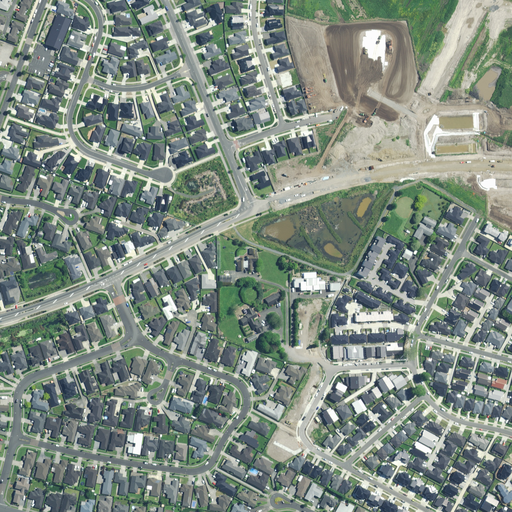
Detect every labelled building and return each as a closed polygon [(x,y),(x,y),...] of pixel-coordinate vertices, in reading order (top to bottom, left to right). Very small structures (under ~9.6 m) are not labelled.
[(1,0),(2,1),(0,1),(0,0),(0,7),(8,11),(11,0),(1,0)] [(22,0),(22,2),(21,1),(19,5),(21,6),(19,12),(16,11),(15,15),(16,15),(15,18),(25,22),(28,15),(24,14),(26,8),(29,9),(32,0),(22,0)] [(69,4),(58,0),(56,5),(59,6),(57,11),(69,16),(70,14),(72,15),(74,10),(68,8),(69,4)] [(114,1),(107,3),(109,9),(110,8),(111,13),(122,10),(122,11),(126,10),(123,0),(120,0),(114,2),(114,1)] [(135,0),(136,1),(131,4),(134,8),(135,8),(136,10),(148,3),(146,0),(135,0)] [(182,6),(184,11),(200,4),(198,0),(185,0),(187,3),(182,6)] [(231,6),(225,6),(225,13),(234,13),(234,14),(240,14),(240,9),(242,9),(241,4),(241,3),(237,3),(237,2),(231,2),(231,6)] [(222,14),(217,3),(204,9),(206,13),(209,12),(213,20),(215,19),(217,24),(222,22),(219,15),(222,14)] [(138,19),(141,25),(157,18),(154,12),(153,13),(152,9),(153,9),(151,5),(142,9),(144,13),(146,12),(147,15),(138,19)] [(264,10),(264,16),(271,16),(271,15),(282,15),(282,10),(277,10),(277,6),(267,6),(267,10),(264,10)] [(205,15),(203,11),(198,13),(196,8),(186,12),(188,15),(187,16),(189,21),(190,20),(192,25),(195,24),(196,27),(207,22),(206,18),(204,19),(203,17),(196,20),(195,18),(205,15)] [(45,44),(60,50),(71,20),(56,14),(45,44)] [(74,21),(73,24),(73,25),(73,27),(79,29),(79,28),(86,31),(88,26),(89,27),(90,24),(89,24),(90,22),(88,21),(89,17),(85,16),(84,19),(80,18),(80,17),(75,15),(73,21),(74,21)] [(115,20),(115,26),(121,26),(121,25),(131,25),(131,18),(125,18),(125,16),(123,16),(123,15),(114,15),(114,20),(115,20)] [(265,26),(266,31),(272,30),(272,29),(281,28),(281,24),(280,24),(279,20),(275,20),(274,19),(266,20),(267,25),(265,26)] [(9,33),(7,38),(16,41),(18,36),(15,35),(17,29),(21,31),(24,24),(14,20),(13,24),(12,23),(10,27),(12,28),(10,34),(9,33)] [(146,26),(150,36),(162,32),(158,21),(146,26)] [(129,36),(129,30),(127,30),(127,27),(114,27),(114,32),(113,32),(113,37),(129,36)] [(129,30),(129,36),(130,36),(130,34),(133,34),(133,36),(140,36),(140,30),(137,30),(137,28),(129,28),(129,30)] [(87,35),(72,30),(71,35),(74,36),(73,39),(69,38),(67,43),(81,48),(84,43),(80,41),(80,39),(85,40),(87,35)] [(227,38),(229,45),(238,43),(238,44),(245,42),(243,36),(245,35),(244,31),(237,32),(237,33),(234,33),(235,37),(227,38)] [(265,40),(267,45),(274,43),(274,44),(282,42),(282,41),(285,40),(283,31),(275,33),(275,32),(270,33),(272,38),(265,40)] [(201,45),(201,46),(204,44),(206,43),(205,41),(207,41),(207,42),(210,41),(209,40),(213,38),(211,35),(209,35),(208,32),(203,34),(202,33),(197,35),(198,39),(200,45),(201,45)] [(166,37),(150,43),(153,52),(162,49),(162,50),(168,48),(165,42),(167,41),(166,37)] [(136,43),(139,49),(142,48),(143,50),(148,48),(145,42),(144,42),(143,40),(139,41),(140,42),(136,43)] [(120,46),(110,43),(108,48),(109,48),(107,52),(122,57),(124,51),(119,49),(120,46)] [(139,49),(136,43),(132,45),(133,45),(130,46),(130,47),(127,48),(129,51),(128,51),(130,54),(128,55),(130,59),(136,57),(136,56),(138,55),(136,50),(139,49)] [(202,54),(204,60),(221,53),(219,48),(215,50),(212,44),(205,47),(207,52),(202,54)] [(231,54),(233,60),(248,55),(246,50),(248,49),(246,44),(235,48),(236,52),(231,54)] [(271,54),(273,59),(289,54),(287,49),(284,50),(283,44),(274,47),(276,52),(271,54)] [(69,47),(64,45),(60,56),(62,57),(61,59),(76,65),(79,57),(77,57),(78,53),(74,51),(73,52),(70,51),(71,48),(69,47)] [(166,54),(154,59),(156,64),(161,62),(162,65),(167,62),(169,62),(171,61),(176,59),(173,52),(170,53),(168,50),(165,51),(166,54)] [(240,67),(251,63),(250,61),(251,61),(249,56),(237,60),(239,65),(239,64),(240,67)] [(287,57),(278,60),(280,66),(275,67),(277,73),(293,68),(291,62),(289,63),(287,57)] [(108,73),(114,75),(117,69),(115,69),(118,61),(111,58),(109,63),(103,61),(101,65),(103,66),(101,72),(108,74),(108,73)] [(141,59),(135,61),(137,68),(136,68),(138,75),(145,73),(145,75),(150,73),(147,65),(143,66),(141,59)] [(223,61),(222,59),(220,59),(219,59),(216,61),(216,60),(212,62),(213,65),(210,66),(212,68),(207,70),(209,75),(216,73),(229,68),(227,63),(224,63),(223,61)] [(135,77),(133,61),(127,61),(128,65),(120,66),(121,71),(122,70),(122,74),(129,73),(129,78),(135,77)] [(75,68),(60,62),(55,75),(69,80),(71,74),(69,74),(70,71),(73,72),(75,68)] [(251,63),(240,67),(241,69),(240,69),(242,73),(254,69),(252,65),(251,65),(251,63)] [(239,79),(241,86),(250,83),(250,84),(256,82),(255,77),(257,76),(255,71),(246,74),(246,75),(241,77),(241,78),(239,79)] [(288,72),(278,75),(281,82),(280,82),(282,88),(293,85),(291,82),(292,81),(290,76),(288,72)] [(229,74),(213,81),(215,86),(217,85),(219,90),(225,88),(224,86),(233,83),(229,74)] [(35,79),(29,76),(28,81),(26,87),(31,89),(32,87),(41,90),(41,87),(43,88),(45,83),(35,79)] [(50,88),(49,91),(63,96),(65,91),(63,90),(64,89),(67,90),(69,84),(65,82),(66,81),(61,80),(61,81),(58,80),(56,84),(59,85),(59,87),(50,84),(49,88),(50,88)] [(184,93),(181,86),(174,89),(177,95),(171,98),(174,104),(189,97),(187,92),(184,93)] [(250,86),(244,88),(244,90),(246,97),(247,97),(248,98),(255,95),(256,96),(261,94),(259,89),(255,91),(253,86),(250,87),(250,86)] [(292,87),(282,91),(283,97),(285,96),(286,101),(301,96),(299,91),(297,92),(296,90),(294,91),(292,87)] [(219,94),(217,94),(219,99),(223,97),(226,103),(230,101),(230,102),(238,99),(236,95),(235,93),(235,92),(234,89),(227,91),(227,90),(224,91),(224,90),(218,93),(219,94)] [(34,93),(24,90),(22,95),(24,95),(22,102),(28,104),(29,102),(37,105),(40,97),(33,95),(34,93)] [(173,110),(166,93),(160,95),(163,102),(156,104),(158,107),(157,108),(158,112),(165,109),(167,112),(173,110)] [(95,110),(96,107),(100,97),(100,96),(95,94),(92,102),(90,101),(88,107),(95,110)] [(44,98),(41,106),(52,109),(51,110),(57,112),(59,105),(58,105),(59,102),(61,103),(62,98),(57,96),(56,99),(52,98),(51,100),(44,98)] [(264,102),(262,96),(254,99),(255,102),(250,103),(250,105),(248,106),(250,112),(259,109),(265,107),(263,102),(264,102)] [(98,110),(102,111),(105,105),(106,105),(108,100),(100,97),(96,107),(99,108),(98,110)] [(190,102),(189,100),(183,103),(185,107),(182,109),(182,110),(180,111),(182,117),(196,111),(194,105),(195,105),(193,100),(190,102)] [(303,100),(296,102),(297,106),(296,106),(297,109),(298,109),(299,114),(303,113),(302,112),(306,111),(303,100)] [(153,117),(148,101),(144,103),(144,102),(139,104),(142,114),(144,113),(146,119),(153,117)] [(296,110),(297,109),(296,106),(295,106),(293,101),(287,103),(288,107),(287,107),(289,113),(290,112),(291,116),(296,114),(296,113),(297,113),(296,110)] [(109,120),(117,120),(119,104),(114,104),(114,103),(109,102),(108,113),(110,113),(109,120)] [(128,103),(121,102),(120,108),(123,108),(122,111),(121,111),(121,117),(133,118),(134,114),(131,113),(133,103),(128,102),(128,103)] [(29,108),(18,104),(17,109),(19,110),(17,115),(30,120),(31,118),(32,118),(34,113),(28,111),(29,108)] [(227,114),(229,120),(245,113),(242,107),(239,108),(237,104),(230,107),(232,112),(227,114)] [(251,115),(254,125),(259,123),(259,124),(269,121),(267,112),(257,115),(256,113),(251,115)] [(38,116),(36,122),(46,125),(46,126),(54,128),(56,123),(57,123),(59,117),(57,116),(57,114),(51,113),(50,117),(44,115),(43,118),(38,116)] [(93,114),(83,117),(85,122),(87,126),(102,121),(100,114),(94,116),(93,114)] [(185,126),(187,131),(203,125),(201,119),(195,122),(195,120),(193,116),(190,117),(190,116),(185,118),(188,125),(185,126)] [(234,128),(236,132),(241,130),(241,131),(245,130),(250,129),(248,125),(252,124),(250,119),(246,121),(245,118),(244,119),(243,117),(238,119),(233,121),(233,122),(233,123),(235,127),(235,126),(236,127),(234,128)] [(181,131),(177,120),(168,124),(169,127),(168,127),(169,129),(164,131),(166,137),(181,131)] [(124,123),(121,130),(140,137),(141,132),(137,130),(138,127),(133,125),(132,126),(124,123)] [(20,126),(13,124),(12,126),(10,131),(10,132),(15,134),(16,133),(28,137),(29,133),(21,130),(22,128),(20,127),(20,126)] [(94,130),(90,140),(95,141),(100,143),(105,127),(98,125),(96,131),(94,130)] [(146,133),(146,139),(162,139),(162,133),(157,133),(157,127),(150,127),(149,133),(146,133)] [(106,141),(105,144),(109,146),(110,144),(116,147),(118,141),(117,140),(120,132),(111,129),(106,141)] [(193,135),(188,138),(191,145),(200,141),(201,142),(206,139),(204,135),(205,135),(203,129),(199,130),(195,131),(196,133),(193,135)] [(15,134),(10,132),(9,135),(12,136),(11,139),(23,143),(24,139),(22,139),(23,137),(15,134)] [(314,145),(312,134),(309,134),(309,135),(305,136),(306,136),(305,137),(305,136),(304,136),(302,137),(302,136),(299,136),(301,148),(302,148),(303,149),(307,148),(308,147),(308,148),(310,147),(312,147),(313,146),(314,145)] [(34,142),(34,148),(54,146),(59,144),(57,138),(52,139),(52,137),(47,137),(47,135),(37,136),(38,142),(34,142)] [(121,144),(119,150),(128,153),(128,151),(131,152),(134,144),(132,143),(133,140),(125,137),(123,145),(121,144)] [(301,154),(297,137),(292,138),(286,139),(290,153),(294,152),(295,156),(301,154)] [(177,140),(168,144),(170,148),(169,149),(171,154),(177,152),(176,151),(188,146),(184,138),(177,141),(177,140)] [(285,147),(283,140),(277,142),(277,143),(272,144),(274,151),(275,150),(277,158),(285,156),(283,148),(285,147)] [(151,146),(142,143),(141,145),(139,144),(137,149),(135,148),(133,153),(137,155),(136,155),(139,156),(139,154),(140,155),(139,158),(145,160),(151,146)] [(163,144),(154,143),(153,156),(152,156),(152,160),(157,161),(157,159),(164,159),(164,153),(163,153),(163,144)] [(197,149),(194,150),(198,159),(214,153),(212,148),(207,150),(204,144),(197,147),(197,149)] [(3,148),(1,154),(17,160),(19,154),(17,154),(19,149),(11,146),(10,149),(8,148),(8,150),(3,148)] [(274,155),(272,149),(267,151),(267,150),(265,150),(265,149),(260,151),(263,160),(264,159),(266,164),(269,163),(269,165),(274,163),(272,156),(274,155)] [(55,153),(52,157),(56,161),(59,157),(61,159),(65,153),(63,151),(62,152),(60,150),(59,152),(57,151),(55,154),(55,153)] [(262,162),(257,150),(253,152),(254,156),(249,158),(248,156),(244,157),(244,159),(245,161),(246,162),(246,164),(248,168),(249,167),(251,172),(258,169),(256,165),(262,162)] [(180,156),(173,159),(175,164),(176,164),(178,168),(184,166),(183,165),(192,161),(190,157),(188,158),(185,151),(179,153),(180,156)] [(25,156),(23,162),(39,167),(41,162),(35,160),(37,155),(34,154),(34,153),(30,152),(28,157),(25,156)] [(68,172),(70,174),(78,162),(73,159),(74,157),(70,154),(64,164),(66,166),(63,171),(67,174),(68,172)] [(56,161),(52,157),(51,156),(47,162),(45,160),(42,163),(45,165),(43,167),(47,169),(48,168),(52,172),(53,169),(52,168),(56,164),(55,163),(56,161)] [(8,161),(4,160),(2,165),(0,164),(0,170),(11,175),(13,171),(9,169),(12,162),(8,160),(8,161)] [(79,171),(76,178),(85,181),(86,179),(87,180),(90,172),(91,172),(93,167),(87,165),(86,169),(81,168),(80,171),(79,171)] [(32,176),(34,177),(35,173),(33,172),(35,169),(27,166),(23,177),(20,176),(19,180),(22,182),(21,184),(19,183),(17,190),(25,193),(27,188),(28,188),(32,176)] [(104,170),(99,168),(97,172),(98,172),(94,182),(97,183),(96,185),(103,188),(109,172),(104,171),(104,170)] [(262,171),(250,176),(252,181),(257,179),(259,183),(255,185),(256,188),(258,187),(259,190),(270,185),(267,180),(265,181),(263,177),(265,176),(262,171)] [(0,187),(12,191),(13,186),(9,185),(11,180),(7,178),(7,176),(2,174),(0,181),(0,187)] [(116,176),(112,174),(108,183),(111,184),(108,192),(119,196),(125,180),(119,178),(119,179),(116,178),(116,176)] [(53,177),(48,175),(47,178),(40,176),(37,184),(40,185),(39,187),(43,188),(40,195),(46,197),(53,177)] [(69,181),(63,179),(62,184),(55,181),(52,190),(55,191),(55,192),(58,193),(56,198),(62,200),(69,181)] [(134,193),(138,181),(132,179),(131,181),(126,179),(121,196),(125,197),(127,192),(130,193),(130,191),(134,193)] [(83,188),(78,186),(77,189),(71,187),(68,194),(74,196),(72,202),(77,204),(83,188)] [(142,192),(140,197),(147,199),(146,202),(152,204),(158,188),(152,186),(150,192),(145,190),(144,193),(142,192)] [(98,193),(93,191),(92,194),(85,191),(82,199),(87,200),(86,201),(89,203),(87,207),(93,209),(98,193)] [(157,201),(156,209),(160,210),(161,207),(162,208),(162,210),(166,211),(169,194),(165,193),(164,199),(162,199),(163,196),(158,195),(157,201)] [(102,203),(100,203),(99,207),(105,210),(103,215),(109,217),(116,198),(111,196),(110,200),(107,199),(105,202),(103,201),(102,203)] [(132,205),(123,202),(121,207),(118,206),(115,213),(122,216),(123,215),(128,217),(132,205)] [(447,211),(444,217),(460,225),(463,220),(459,217),(462,212),(459,210),(460,208),(455,206),(454,208),(454,207),(451,213),(447,211)] [(133,211),(130,219),(133,220),(132,220),(138,222),(143,223),(145,218),(143,217),(144,213),(146,214),(148,209),(143,207),(142,208),(139,207),(137,212),(133,211)] [(22,213),(17,211),(17,213),(13,212),(12,215),(10,214),(2,232),(10,235),(12,228),(15,230),(17,225),(15,224),(16,221),(18,222),(22,213)] [(163,215),(155,212),(153,217),(149,216),(148,221),(150,221),(149,224),(154,226),(155,225),(159,227),(163,215)] [(34,217),(31,215),(30,218),(26,217),(24,221),(22,220),(16,235),(24,238),(29,225),(35,227),(39,218),(34,216),(34,217)] [(100,217),(95,216),(94,219),(91,218),(89,223),(87,222),(85,228),(102,234),(104,229),(101,228),(102,225),(97,224),(100,217)] [(432,230),(430,229),(431,227),(433,228),(436,223),(423,216),(421,221),(425,224),(424,226),(419,223),(412,237),(419,240),(422,234),(429,237),(432,230)] [(159,233),(161,238),(167,235),(166,232),(175,228),(176,230),(185,226),(183,221),(181,222),(181,220),(177,222),(177,220),(176,221),(174,218),(171,219),(170,218),(164,221),(167,226),(160,229),(161,231),(159,232),(159,233)] [(49,224),(49,223),(46,222),(43,229),(44,233),(46,234),(44,238),(50,241),(56,226),(51,224),(49,224)] [(116,224),(110,222),(107,230),(109,231),(108,234),(107,238),(113,240),(114,235),(120,237),(120,235),(122,236),(122,234),(124,235),(124,233),(126,233),(128,228),(123,227),(122,228),(115,226),(116,224)] [(439,226),(436,232),(450,239),(451,240),(455,233),(456,229),(455,229),(452,227),(453,225),(449,223),(446,228),(442,226),(442,228),(439,226)] [(490,226),(487,224),(485,227),(485,226),(483,230),(482,232),(486,234),(486,233),(488,235),(489,234),(492,236),(495,231),(489,227),(490,226)] [(134,242),(136,248),(141,245),(141,247),(146,244),(145,243),(148,242),(149,244),(155,241),(153,237),(152,238),(152,236),(150,237),(150,235),(147,237),(146,235),(141,238),(137,231),(131,234),(135,242),(134,242)] [(498,240),(502,242),(503,240),(505,237),(504,237),(506,234),(502,232),(501,234),(495,231),(492,236),(496,238),(496,239),(498,240)] [(84,250),(89,248),(92,246),(86,234),(84,235),(83,232),(76,234),(82,248),(83,247),(84,250)] [(62,235),(56,233),(51,246),(68,252),(71,242),(67,241),(67,242),(64,241),(63,244),(59,243),(62,235)] [(377,241),(382,244),(385,238),(380,236),(377,234),(376,237),(378,238),(377,241)] [(389,235),(386,240),(391,242),(395,244),(395,243),(397,244),(396,247),(401,250),(404,244),(402,242),(399,240),(400,240),(389,235)] [(479,245),(485,248),(489,241),(479,235),(476,241),(481,243),(479,245)] [(0,245),(1,245),(0,248),(6,249),(6,254),(11,255),(14,238),(8,237),(8,240),(0,238),(0,245)] [(442,256),(445,251),(442,249),(443,248),(444,247),(446,248),(448,243),(436,237),(433,241),(436,243),(435,245),(432,244),(429,249),(442,256)] [(24,243),(23,239),(16,241),(17,246),(18,246),(23,270),(36,267),(35,262),(31,263),(29,255),(27,255),(25,247),(26,247),(25,243),(24,243)] [(127,253),(131,252),(131,251),(135,249),(132,243),(130,243),(129,241),(123,243),(127,253)] [(381,246),(382,244),(377,241),(375,244),(373,243),(370,248),(378,252),(381,246)] [(114,244),(116,251),(112,253),(114,258),(118,257),(119,258),(123,257),(123,256),(124,255),(118,242),(114,244)] [(215,248),(213,242),(208,245),(209,247),(206,248),(206,249),(202,252),(209,266),(210,266),(210,267),(213,267),(216,266),(216,264),(215,261),(213,262),(212,260),(215,259),(213,256),(216,254),(214,251),(216,250),(215,248)] [(485,248),(478,244),(477,247),(476,247),(474,252),(481,256),(482,254),(485,255),(488,250),(485,248)] [(46,262),(49,261),(50,262),(53,260),(52,259),(58,257),(56,251),(46,254),(45,251),(43,251),(42,247),(36,249),(41,264),(43,263),(43,264),(46,263),(46,262)] [(103,250),(102,248),(96,250),(103,267),(109,264),(106,258),(111,256),(108,248),(103,250)] [(255,248),(248,248),(247,256),(245,256),(245,258),(242,258),(237,257),(236,271),(242,272),(242,270),(251,270),(251,261),(256,261),(256,256),(254,256),(255,248)] [(376,255),(378,252),(370,248),(369,250),(368,250),(367,253),(369,254),(375,257),(376,255)] [(413,252),(406,248),(402,256),(409,259),(413,252)] [(400,251),(396,249),(394,252),(390,249),(388,253),(390,254),(389,255),(390,256),(388,260),(387,259),(387,260),(385,259),(383,263),(388,265),(386,268),(390,270),(396,259),(400,251)] [(490,256),(489,259),(491,260),(491,261),(496,263),(496,262),(500,264),(507,252),(504,250),(503,251),(499,249),(497,254),(491,251),(489,255),(490,256)] [(90,251),(84,253),(91,269),(96,267),(100,265),(99,263),(100,262),(98,257),(96,258),(94,255),(92,256),(90,251)] [(429,268),(434,271),(437,265),(438,265),(441,260),(438,258),(439,257),(430,252),(429,253),(427,256),(433,259),(431,262),(426,259),(425,260),(423,259),(420,264),(428,269),(429,268)] [(194,257),(188,260),(192,268),(193,268),(196,274),(203,271),(200,265),(202,264),(197,255),(194,257)] [(69,256),(64,259),(67,267),(68,267),(71,274),(70,274),(73,280),(80,276),(79,274),(81,274),(79,270),(77,271),(74,265),(81,262),(79,257),(75,258),(74,257),(70,258),(69,256)] [(11,262),(6,262),(6,264),(5,264),(2,265),(2,264),(0,263),(0,275),(0,278),(4,277),(3,271),(5,270),(6,276),(10,275),(10,272),(21,270),(20,264),(16,265),(15,258),(10,259),(11,262)] [(370,268),(372,262),(367,260),(365,258),(362,264),(364,265),(370,268)] [(186,260),(177,264),(184,279),(192,275),(189,270),(190,269),(188,265),(189,264),(186,260)] [(409,268),(397,262),(396,264),(392,272),(395,273),(396,273),(397,272),(400,274),(400,275),(401,276),(404,278),(408,270),(409,268)] [(457,275),(461,280),(476,270),(473,266),(473,267),(470,263),(469,264),(468,263),(464,266),(465,267),(460,270),(461,272),(457,275)] [(170,268),(166,271),(168,275),(169,274),(171,279),(172,279),(175,284),(182,280),(175,266),(170,268)] [(390,271),(382,267),(380,271),(383,273),(380,278),(384,280),(384,279),(388,281),(387,283),(393,286),(392,287),(396,289),(400,281),(396,279),(395,282),(390,279),(392,276),(389,275),(388,274),(390,271)] [(417,273),(416,273),(422,284),(428,281),(426,277),(427,277),(432,275),(430,271),(428,272),(426,268),(421,271),(420,269),(416,271),(417,273)] [(159,271),(153,274),(156,280),(157,279),(161,286),(163,285),(164,286),(168,284),(167,282),(168,281),(164,273),(164,272),(163,269),(159,271)] [(480,273),(478,272),(476,276),(478,277),(475,282),(479,284),(484,275),(485,274),(486,272),(481,270),(480,273)] [(315,272),(303,272),(304,278),(295,278),(295,281),(294,281),(294,287),(300,287),(300,289),(324,288),(324,280),(318,280),(318,277),(316,277),(315,272)] [(208,274),(201,274),(202,289),(216,288),(216,283),(214,283),(214,280),(208,280),(208,274)] [(484,275),(479,284),(484,287),(487,281),(488,282),(490,277),(485,274),(484,275)] [(196,277),(185,283),(191,295),(189,296),(192,301),(197,299),(196,296),(197,296),(195,291),(199,289),(196,285),(200,283),(196,277)] [(150,281),(144,284),(148,292),(149,291),(152,297),(159,294),(156,288),(158,287),(155,282),(155,283),(152,278),(149,279),(150,281)] [(6,280),(0,281),(0,285),(5,305),(15,303),(13,296),(9,298),(7,290),(10,289),(17,287),(15,279),(7,281),(6,280)] [(500,283),(493,279),(490,285),(491,286),(489,290),(495,293),(500,283)] [(145,290),(140,280),(136,281),(136,282),(131,284),(133,288),(132,289),(133,291),(132,292),(136,300),(135,301),(136,304),(146,299),(143,293),(140,295),(139,293),(145,290)] [(371,286),(372,284),(367,282),(366,283),(365,283),(366,282),(363,280),(362,282),(359,280),(358,284),(363,287),(362,288),(365,290),(369,292),(371,293),(374,287),(371,286)] [(401,290),(403,292),(404,291),(405,292),(405,291),(409,293),(408,295),(409,296),(408,297),(412,298),(413,297),(414,297),(418,289),(413,286),(412,288),(411,287),(412,283),(406,280),(405,283),(404,283),(401,290)] [(326,284),(326,288),(329,288),(329,290),(339,289),(339,282),(329,282),(329,284),(326,284)] [(467,284),(462,282),(460,286),(464,288),(462,292),(467,295),(468,295),(470,296),(476,285),(469,282),(467,284)] [(509,287),(502,284),(496,294),(502,297),(504,293),(505,294),(509,287)] [(382,290),(383,288),(379,286),(377,291),(374,289),(372,293),(372,294),(379,297),(381,298),(383,299),(390,303),(391,303),(393,299),(390,298),(392,293),(389,291),(388,293),(387,292),(386,294),(382,292),(383,290),(382,290)] [(174,299),(176,303),(175,303),(178,308),(182,306),(184,310),(190,307),(188,303),(189,302),(182,288),(177,291),(179,295),(177,296),(177,297),(174,299)] [(475,290),(473,295),(483,300),(485,296),(487,297),(489,293),(480,289),(479,291),(478,290),(478,291),(475,290)] [(364,292),(359,290),(355,296),(359,298),(359,299),(372,306),(372,305),(376,307),(380,301),(375,298),(375,299),(363,293),(364,292)] [(202,300),(202,305),(205,305),(205,306),(210,306),(210,312),(216,312),(216,292),(209,292),(209,296),(205,296),(205,300),(202,300)] [(265,299),(268,306),(274,304),(278,303),(278,302),(279,301),(278,298),(280,297),(278,293),(265,299)] [(468,298),(459,293),(457,297),(456,299),(464,304),(464,303),(465,303),(468,298)] [(176,310),(168,294),(161,298),(163,303),(166,301),(168,305),(161,309),(167,320),(172,317),(169,312),(171,311),(172,312),(176,310)] [(350,301),(352,298),(345,294),(343,298),(339,296),(337,300),(335,304),(338,305),(337,308),(340,309),(340,310),(344,312),(347,313),(348,310),(345,308),(346,307),(345,306),(347,303),(349,300),(350,301)] [(504,300),(499,297),(497,301),(496,300),(494,303),(495,303),(493,306),(499,309),(500,307),(504,300)] [(398,303),(395,301),(393,305),(400,309),(402,310),(404,311),(410,314),(412,311),(414,312),(416,309),(409,305),(410,304),(407,302),(406,304),(405,304),(404,305),(403,304),(404,303),(402,302),(404,300),(400,298),(398,303)] [(511,298),(502,311),(509,316),(511,311),(511,298)] [(464,304),(456,299),(455,301),(454,301),(452,305),(462,310),(465,305),(463,304),(464,304)] [(469,300),(467,305),(477,311),(480,307),(481,307),(483,304),(474,299),(473,301),(472,301),(472,302),(469,300)] [(143,307),(142,305),(138,307),(139,309),(138,310),(141,314),(140,315),(142,320),(159,312),(156,307),(152,309),(151,305),(147,307),(147,305),(143,307)] [(257,324),(256,321),(253,322),(252,320),(256,317),(253,311),(252,312),(250,308),(245,310),(247,314),(244,316),(244,317),(243,318),(238,320),(242,327),(246,325),(245,323),(248,322),(252,330),(254,329),(255,332),(256,332),(257,335),(262,332),(260,330),(261,329),(258,323),(257,324)] [(497,313),(498,311),(492,308),(491,311),(490,310),(488,313),(490,314),(488,317),(493,320),(497,313)] [(460,314),(450,309),(448,313),(449,313),(448,315),(456,319),(457,319),(460,314)] [(355,314),(356,320),(360,320),(364,320),(372,319),(372,320),(377,319),(384,319),(389,319),(393,318),(392,312),(389,313),(388,310),(382,310),(383,311),(383,313),(379,313),(377,313),(377,311),(377,310),(370,311),(371,311),(371,313),(368,314),(365,314),(365,312),(364,311),(358,311),(358,312),(359,314),(355,314)] [(464,311),(461,316),(471,322),(474,317),(475,318),(477,315),(469,310),(467,312),(466,312),(464,311)] [(399,315),(394,315),(394,320),(398,320),(405,324),(406,322),(407,322),(410,318),(407,316),(401,312),(399,315)] [(202,317),(202,316),(200,321),(202,322),(200,329),(206,331),(206,329),(213,332),(216,324),(209,321),(212,315),(207,314),(207,315),(203,313),(202,317)] [(343,324),(347,324),(347,320),(347,317),(345,317),(345,315),(338,316),(338,313),(332,313),(331,318),(331,327),(335,327),(335,324),(336,324),(336,322),(338,322),(338,325),(343,324)] [(113,324),(115,323),(113,319),(111,320),(110,318),(109,318),(107,315),(105,316),(104,315),(99,317),(105,332),(104,333),(106,339),(109,337),(110,338),(115,336),(113,330),(111,331),(109,327),(113,325),(113,324)] [(456,319),(448,315),(447,317),(446,317),(444,320),(453,326),(456,321),(455,320),(456,319)] [(154,317),(151,321),(149,321),(147,325),(149,326),(149,328),(152,330),(150,334),(155,337),(166,321),(164,320),(165,319),(161,316),(158,320),(155,318),(154,317)] [(463,321),(459,319),(451,333),(455,336),(456,334),(461,337),(464,332),(462,331),(465,325),(462,323),(463,321)] [(483,325),(481,328),(487,331),(488,329),(488,330),(492,322),(487,319),(485,322),(483,322),(482,325),(483,325)] [(496,320),(493,325),(503,331),(506,327),(507,327),(509,324),(501,319),(500,321),(499,321),(498,322),(496,320)] [(163,336),(164,336),(163,338),(164,339),(162,343),(168,346),(179,322),(176,321),(175,322),(172,321),(169,325),(167,324),(166,328),(167,328),(163,336)] [(430,324),(428,330),(436,332),(437,330),(439,331),(440,325),(439,324),(440,323),(435,321),(434,326),(430,324)] [(96,342),(100,340),(99,340),(103,339),(101,334),(100,334),(98,328),(95,329),(93,322),(86,325),(87,328),(86,329),(89,337),(89,338),(91,343),(96,341),(96,342)] [(442,325),(440,325),(439,331),(441,331),(440,333),(448,335),(450,330),(446,329),(447,325),(443,323),(442,325)] [(88,339),(82,324),(74,327),(76,333),(80,331),(81,335),(72,339),(77,350),(83,348),(80,342),(85,340),(88,339)] [(403,333),(402,329),(398,327),(397,331),(392,331),(388,331),(388,333),(386,333),(386,341),(395,341),(395,340),(399,340),(400,337),(403,337),(403,333)] [(172,341),(175,342),(175,344),(178,345),(176,349),(182,351),(189,331),(183,329),(181,333),(178,332),(176,337),(174,336),(172,341)] [(475,333),(472,340),(476,343),(478,340),(481,342),(485,334),(486,333),(480,330),(478,334),(475,333)] [(195,356),(196,352),(195,352),(197,348),(199,347),(203,348),(205,342),(202,341),(205,334),(196,331),(188,353),(195,356)] [(492,344),(498,333),(494,331),(493,333),(490,332),(485,341),(487,343),(488,341),(492,344)] [(73,352),(66,332),(59,335),(60,338),(56,340),(57,344),(59,343),(60,346),(58,347),(60,351),(66,349),(68,354),(73,352)] [(385,341),(384,333),(383,333),(382,332),(378,332),(374,332),(370,332),(370,334),(368,334),(368,342),(385,341)] [(367,342),(366,334),(364,334),(364,333),(360,333),(356,333),(351,333),(351,335),(350,335),(350,343),(367,342)] [(502,336),(498,333),(492,344),(496,346),(495,347),(498,349),(504,339),(501,338),(502,336)] [(346,335),(346,334),(342,334),(337,334),(336,334),(333,334),(333,336),(331,336),(332,344),(348,343),(348,335),(346,335)] [(247,343),(255,340),(253,335),(245,339),(247,343)] [(209,358),(208,359),(208,361),(211,362),(212,361),(216,362),(218,357),(217,356),(219,351),(216,349),(217,346),(216,345),(218,340),(212,338),(210,343),(209,343),(204,358),(207,359),(207,358),(209,358)] [(51,356),(56,354),(57,353),(56,348),(54,349),(53,347),(52,347),(50,343),(48,344),(47,340),(38,343),(44,360),(50,358),(49,354),(51,353),(51,356)] [(403,353),(402,342),(398,342),(398,343),(390,343),(390,345),(386,346),(386,350),(386,355),(394,355),(394,354),(403,353)] [(38,363),(38,362),(37,360),(38,360),(39,361),(42,360),(37,345),(28,348),(29,353),(32,352),(32,355),(30,355),(31,358),(28,359),(30,364),(33,363),(34,364),(38,363)] [(342,345),(332,346),(333,358),(340,358),(340,357),(343,357),(342,345)] [(361,348),(361,345),(354,346),(354,357),(360,357),(363,357),(362,348),(361,348)] [(380,346),(375,346),(375,355),(380,355),(380,356),(385,356),(384,345),(380,346)] [(348,357),(354,357),(354,346),(347,346),(347,347),(344,347),(345,358),(348,358),(348,357)] [(375,355),(375,346),(365,346),(366,355),(366,357),(371,357),(371,356),(375,355)] [(230,350),(225,348),(220,362),(224,364),(224,365),(231,367),(235,356),(229,354),(230,350)] [(24,359),(21,350),(16,352),(17,353),(10,356),(12,362),(14,361),(14,362),(13,363),(15,370),(20,369),(20,370),(27,368),(24,359)] [(243,355),(242,355),(240,359),(241,359),(244,361),(247,362),(244,369),(242,368),(240,373),(244,375),(244,376),(248,377),(257,353),(251,351),(251,352),(246,350),(245,353),(244,352),(243,355)] [(432,351),(430,357),(438,360),(438,359),(440,359),(442,353),(439,353),(439,352),(436,351),(435,352),(432,351)] [(8,357),(6,352),(1,354),(3,362),(0,362),(0,372),(6,370),(7,375),(13,373),(8,357)] [(443,354),(442,361),(450,363),(450,362),(452,362),(454,357),(451,356),(451,355),(447,354),(447,356),(443,354)] [(136,357),(133,355),(131,359),(133,360),(130,367),(132,367),(130,372),(140,376),(146,361),(136,357)] [(276,362),(266,358),(265,362),(263,362),(264,358),(259,356),(255,368),(270,373),(271,368),(274,369),(276,362)] [(460,360),(458,365),(469,368),(469,366),(472,367),(473,362),(470,361),(471,359),(463,357),(462,360),(460,360)] [(113,368),(111,368),(112,373),(117,372),(121,383),(126,381),(125,379),(128,378),(127,376),(128,376),(126,370),(124,370),(123,366),(125,366),(123,358),(117,360),(118,362),(112,364),(113,368)] [(158,367),(157,367),(158,364),(154,363),(155,361),(149,359),(141,381),(143,382),(143,383),(147,385),(148,384),(149,384),(151,379),(149,378),(151,374),(152,374),(154,375),(154,374),(157,375),(159,371),(157,370),(158,367)] [(430,361),(425,360),(423,364),(425,365),(425,366),(426,367),(425,369),(428,370),(426,375),(431,376),(435,361),(430,359),(430,361)] [(114,383),(105,361),(100,363),(103,371),(97,373),(101,384),(105,383),(106,386),(114,383)] [(490,364),(483,362),(482,365),(480,365),(478,370),(488,373),(489,372),(492,372),(493,367),(490,366),(490,364)] [(437,366),(436,370),(447,373),(448,368),(449,369),(450,365),(441,363),(440,367),(437,366)] [(293,368),(294,367),(289,364),(285,372),(286,373),(286,374),(289,376),(289,374),(291,375),(287,381),(293,384),(296,379),(299,380),(303,372),(305,373),(307,369),(302,366),(299,370),(296,368),(296,369),(293,368)] [(499,369),(495,368),(494,373),(497,374),(496,375),(506,378),(508,373),(506,372),(507,369),(499,367),(499,369)] [(319,372),(311,368),(306,376),(315,381),(318,377),(319,377),(321,374),(318,372),(319,372)] [(455,371),(454,376),(465,380),(467,375),(469,375),(470,371),(460,369),(459,371),(458,371),(458,372),(455,371)] [(90,378),(87,370),(78,373),(82,385),(84,384),(87,390),(86,391),(88,396),(95,393),(94,390),(97,388),(96,385),(93,386),(92,383),(94,383),(92,377),(90,378)] [(446,375),(435,372),(434,377),(437,377),(436,381),(445,384),(446,381),(445,380),(446,375)] [(254,378),(251,379),(253,383),(256,388),(263,384),(262,384),(270,379),(267,375),(264,376),(264,375),(259,378),(256,373),(252,375),(254,378)] [(486,376),(477,373),(476,377),(477,378),(476,382),(488,386),(489,380),(487,379),(487,378),(486,378),(486,376)] [(72,380),(70,374),(61,377),(62,378),(58,380),(60,384),(61,384),(65,394),(64,395),(65,399),(72,397),(72,396),(75,395),(72,387),(75,386),(73,380),(72,380)] [(193,376),(187,374),(186,377),(180,374),(178,380),(177,380),(176,382),(178,383),(178,385),(182,387),(181,389),(177,387),(175,394),(184,397),(186,392),(187,392),(193,376)] [(393,374),(389,376),(391,380),(392,379),(395,384),(394,384),(397,389),(406,383),(401,374),(397,377),(395,374),(393,376),(393,374)] [(356,376),(356,375),(346,376),(346,383),(347,383),(347,386),(350,385),(350,388),(357,388),(356,376)] [(367,382),(367,375),(356,376),(357,388),(360,388),(360,386),(362,386),(362,384),(365,384),(365,382),(367,382)] [(385,375),(381,377),(389,389),(394,386),(388,376),(387,377),(385,375)] [(389,389),(381,377),(378,380),(379,382),(378,383),(384,392),(389,389)] [(206,381),(198,378),(195,386),(196,386),(195,388),(198,389),(197,392),(193,390),(191,397),(192,398),(191,400),(200,404),(205,391),(203,390),(206,381)] [(491,381),(490,386),(502,389),(503,385),(505,385),(506,381),(496,378),(496,381),(495,380),(494,382),(491,381)] [(466,383),(457,380),(456,383),(455,382),(455,383),(452,382),(451,388),(462,391),(464,387),(465,387),(466,383)] [(313,390),(315,386),(308,382),(306,386),(303,384),(300,390),(309,394),(311,389),(313,390)] [(336,391),(342,394),(343,391),(344,390),(345,391),(347,388),(346,388),(346,386),(338,382),(335,387),(337,388),(336,391)] [(447,386),(432,382),(431,386),(433,387),(432,389),(436,390),(435,393),(438,394),(438,395),(444,397),(447,386)] [(54,388),(53,383),(47,384),(47,383),(43,385),(51,409),(58,406),(55,395),(56,395),(54,388)] [(140,384),(139,384),(135,383),(135,385),(131,384),(131,387),(128,386),(128,387),(119,386),(119,389),(115,389),(114,395),(125,397),(125,395),(129,395),(129,398),(136,399),(136,396),(136,393),(138,394),(138,390),(139,390),(140,384)] [(207,390),(209,390),(211,391),(207,400),(217,404),(223,387),(216,384),(216,386),(211,384),(211,385),(209,384),(207,390)] [(263,386),(263,384),(257,387),(258,389),(256,390),(259,394),(266,390),(266,389),(269,387),(267,384),(263,386)] [(289,400),(287,398),(285,398),(286,396),(287,397),(291,390),(280,384),(278,390),(276,390),(272,398),(277,401),(278,400),(283,402),(282,404),(286,406),(289,400)] [(483,388),(474,385),(473,389),(474,390),(473,394),(485,397),(486,392),(483,391),(484,390),(483,390),(483,388)] [(372,391),(370,393),(374,399),(381,394),(376,386),(371,389),(372,391)] [(402,388),(396,393),(403,401),(407,397),(408,398),(413,394),(408,388),(405,391),(402,388)] [(488,393),(487,398),(498,401),(500,396),(501,397),(503,393),(493,390),(492,392),(491,392),(491,393),(488,393)] [(42,393),(33,391),(31,400),(29,408),(47,412),(48,407),(47,407),(48,404),(38,401),(39,397),(41,398),(42,393)] [(234,396),(235,394),(229,391),(228,394),(225,392),(221,402),(221,404),(226,406),(225,408),(219,406),(218,410),(230,415),(235,401),(234,400),(235,397),(234,396)] [(340,396),(342,394),(336,391),(335,393),(332,392),(329,397),(338,402),(341,397),(340,396)] [(454,403),(457,392),(452,391),(451,394),(448,393),(445,402),(448,403),(449,402),(454,403)] [(297,401),(303,405),(304,403),(305,403),(309,397),(301,392),(297,399),(299,400),(297,401)] [(374,399),(370,393),(367,394),(366,392),(361,395),(366,404),(374,399)] [(461,408),(464,397),(460,395),(459,398),(456,397),(453,408),(456,408),(457,407),(461,408)] [(171,396),(169,401),(170,401),(168,409),(174,411),(175,409),(186,413),(189,414),(192,407),(191,407),(191,404),(180,400),(181,399),(171,396)] [(390,396),(385,400),(394,409),(398,405),(399,406),(401,404),(395,397),(394,398),(392,397),(391,398),(390,396)] [(89,421),(88,422),(94,423),(95,421),(99,422),(100,415),(99,415),(100,408),(102,408),(103,403),(99,403),(99,398),(94,398),(94,400),(90,399),(90,401),(89,401),(88,405),(89,405),(89,409),(91,410),(91,413),(88,413),(87,421),(89,421)] [(470,411),(474,400),(469,398),(468,401),(465,400),(462,411),(465,411),(466,410),(470,411)] [(115,405),(116,405),(116,400),(111,399),(110,402),(107,401),(106,406),(109,407),(108,412),(105,411),(104,417),(108,417),(107,420),(103,419),(102,425),(116,427),(117,417),(114,416),(113,416),(115,405)] [(357,400),(352,403),(355,408),(354,409),(357,414),(363,410),(363,411),(366,409),(360,399),(358,401),(357,400)] [(297,402),(296,401),(292,408),(300,412),(302,409),(304,406),(303,405),(297,401),(297,402)] [(384,404),(381,401),(372,409),(376,414),(379,411),(380,413),(385,409),(382,405),(384,404)] [(479,414),(483,402),(478,401),(478,403),(474,402),(471,413),(475,414),(475,413),(479,414)] [(273,410),(265,405),(265,404),(262,403),(261,403),(259,402),(256,408),(278,419),(282,412),(282,411),(284,406),(278,403),(276,408),(275,407),(273,410)] [(71,405),(71,403),(66,404),(68,411),(64,410),(63,415),(80,420),(83,409),(76,407),(75,409),(74,409),(73,405),(71,405)] [(489,416),(492,404),(488,403),(487,405),(484,404),(481,415),(484,416),(485,414),(489,416)] [(342,405),(336,408),(343,420),(353,414),(347,405),(343,407),(342,405)] [(498,418),(501,407),(497,405),(496,407),(493,407),(490,417),(493,418),(494,417),(498,418)] [(509,420),(511,413),(511,408),(508,406),(506,410),(505,409),(501,416),(509,420)] [(329,407),(326,409),(333,421),(338,418),(332,409),(331,409),(329,407)] [(134,408),(129,408),(128,410),(122,409),(122,414),(125,414),(124,422),(120,421),(120,427),(131,428),(134,408)] [(150,416),(143,415),(144,410),(137,409),(134,430),(140,431),(140,426),(144,427),(145,424),(148,425),(149,421),(150,416)] [(199,413),(196,419),(220,427),(222,422),(219,421),(220,420),(215,418),(217,413),(205,409),(203,414),(199,413)] [(291,409),(288,416),(296,421),(299,416),(297,415),(297,414),(296,414),(297,413),(291,409)] [(333,421),(326,409),(322,412),(323,414),(322,415),(328,424),(333,421)] [(388,412),(385,409),(380,413),(382,414),(379,417),(383,421),(392,413),(390,411),(388,412)] [(416,421),(423,415),(422,413),(419,410),(411,417),(414,421),(416,420),(416,421)] [(27,431),(31,432),(38,434),(38,433),(41,433),(45,414),(41,413),(40,417),(34,416),(35,412),(29,411),(28,417),(29,417),(28,419),(34,421),(32,426),(28,425),(27,431)] [(369,419),(364,413),(358,418),(359,419),(356,421),(361,427),(369,419)] [(159,416),(156,416),(153,416),(153,421),(158,421),(158,427),(153,427),(153,432),(156,432),(156,433),(167,433),(167,426),(164,426),(164,414),(159,414),(159,416)] [(423,415),(416,421),(417,421),(416,422),(419,427),(428,419),(425,416),(424,417),(423,415)] [(173,429),(185,434),(185,433),(187,434),(190,427),(188,426),(189,422),(184,420),(184,418),(179,416),(178,422),(172,419),(170,425),(174,427),(173,429)] [(296,421),(288,416),(284,422),(292,427),(296,421)] [(44,428),(47,429),(47,430),(51,430),(52,430),(51,437),(56,438),(60,419),(56,418),(55,422),(51,421),(52,418),(47,417),(44,428)] [(76,422),(69,420),(68,422),(67,422),(65,430),(62,429),(60,434),(67,436),(66,441),(72,442),(76,424),(76,422)] [(371,420),(362,428),(366,433),(369,430),(370,431),(376,426),(371,420)] [(257,424),(250,421),(247,427),(265,437),(269,430),(266,428),(267,427),(264,425),(265,424),(261,422),(260,424),(258,422),(257,424)] [(433,431),(437,423),(434,421),(433,422),(431,421),(430,423),(429,423),(428,425),(427,424),(425,427),(433,431)] [(416,425),(413,422),(410,424),(409,423),(403,428),(410,436),(416,430),(413,427),(416,425)] [(348,423),(340,430),(342,432),(343,431),(346,435),(356,427),(353,424),(351,426),(348,423)] [(441,425),(437,423),(433,431),(441,436),(442,433),(441,432),(442,430),(442,429),(443,427),(441,426),(441,425)] [(78,426),(77,431),(80,431),(80,433),(85,434),(84,438),(78,437),(77,443),(81,444),(81,446),(89,447),(93,426),(87,425),(87,426),(82,425),(81,426),(78,426)] [(204,426),(200,425),(199,428),(196,427),(195,430),(192,429),(190,434),(203,439),(212,443),(214,437),(206,434),(209,427),(204,425),(204,426)] [(355,435),(359,440),(360,438),(362,440),(367,435),(359,427),(356,430),(358,432),(355,435)] [(96,435),(95,435),(94,439),(96,439),(95,442),(100,443),(99,449),(105,450),(109,431),(98,428),(96,435)] [(285,435),(286,434),(277,429),(273,437),(281,442),(285,435)] [(244,436),(241,434),(238,439),(256,449),(258,445),(255,444),(256,441),(251,438),(254,433),(250,430),(249,433),(246,431),(244,434),(245,435),(244,436)] [(401,430),(396,435),(401,442),(402,441),(403,442),(408,438),(401,430)] [(435,435),(424,430),(423,433),(422,435),(432,441),(433,439),(437,441),(438,438),(435,435)] [(117,432),(111,431),(109,444),(108,450),(114,451),(114,446),(122,447),(125,434),(119,433),(118,437),(116,437),(117,432)] [(455,442),(460,434),(455,431),(454,433),(453,432),(452,434),(451,433),(450,435),(449,435),(448,438),(455,442)] [(136,433),(135,435),(133,434),(133,436),(127,435),(126,441),(129,441),(129,442),(134,443),(133,447),(128,446),(127,453),(139,455),(142,434),(136,433)] [(328,444),(333,448),(341,438),(335,434),(332,438),(329,435),(323,443),(326,446),(328,444)] [(463,436),(460,434),(455,442),(462,446),(464,443),(463,443),(465,440),(466,437),(463,435),(463,436)] [(297,442),(285,435),(281,442),(293,449),(297,442)] [(359,440),(355,435),(352,438),(350,436),(347,439),(354,447),(358,442),(357,441),(359,440)] [(390,440),(397,448),(401,444),(400,442),(401,442),(400,441),(396,435),(390,440)] [(432,441),(422,435),(421,438),(420,437),(418,441),(429,446),(433,448),(435,445),(431,443),(432,441)] [(471,435),(468,440),(474,443),(474,444),(477,446),(482,438),(479,437),(478,437),(476,436),(475,437),(471,435)] [(149,436),(144,436),(141,455),(147,456),(148,451),(155,452),(157,440),(149,439),(149,436)] [(201,459),(203,454),(202,453),(203,452),(204,452),(206,445),(205,444),(205,442),(190,436),(189,440),(190,440),(189,444),(197,447),(196,451),(194,450),(191,457),(195,459),(196,457),(201,459)] [(483,439),(482,438),(479,444),(480,444),(478,446),(485,450),(489,441),(484,438),(483,439)] [(452,442),(447,439),(445,442),(448,444),(446,447),(454,451),(457,446),(452,443),(452,442)] [(163,458),(164,453),(169,454),(169,453),(172,453),(173,442),(159,440),(157,457),(163,458)] [(497,453),(502,444),(497,441),(492,451),(495,453),(495,452),(497,453)] [(388,442),(382,447),(388,454),(389,453),(390,454),(394,450),(388,442)] [(430,453),(432,450),(429,449),(429,448),(417,442),(416,442),(414,445),(416,446),(415,447),(426,453),(427,451),(430,453)] [(339,448),(337,450),(342,455),(344,453),(345,454),(349,450),(352,447),(348,443),(344,446),(342,444),(339,447),(339,448)] [(176,452),(175,452),(174,459),(184,461),(186,446),(175,444),(174,451),(177,451),(176,452)] [(504,445),(502,444),(497,453),(503,456),(506,450),(505,450),(508,445),(505,444),(504,445)] [(227,452),(229,453),(228,454),(249,464),(252,458),(248,456),(252,449),(247,446),(246,449),(243,448),(241,453),(237,451),(237,450),(235,450),(237,447),(233,445),(232,446),(230,445),(227,452)] [(426,453),(415,447),(414,449),(413,448),(411,451),(411,452),(423,459),(423,458),(426,460),(428,457),(425,455),(426,453)] [(442,448),(440,451),(446,454),(451,456),(454,451),(446,447),(445,448),(444,449),(442,448)] [(376,452),(383,460),(387,456),(386,455),(387,454),(387,453),(382,448),(376,452)] [(470,450),(466,448),(464,452),(465,453),(463,455),(478,463),(481,458),(477,456),(478,454),(477,454),(478,451),(472,448),(470,450)] [(27,449),(26,454),(25,454),(25,456),(22,456),(21,459),(23,460),(22,462),(24,463),(22,469),(19,469),(18,474),(27,476),(29,468),(32,469),(35,453),(35,451),(27,449)] [(404,450),(403,452),(401,457),(404,459),(403,461),(407,463),(410,458),(407,457),(408,454),(405,453),(406,451),(404,450)] [(401,457),(403,452),(400,451),(398,454),(397,453),(397,454),(396,453),(394,456),(392,455),(391,458),(389,457),(388,460),(393,462),(394,459),(396,460),(397,458),(399,459),(401,457)] [(445,455),(440,452),(438,455),(441,457),(439,460),(447,464),(450,458),(445,456),(445,455)] [(289,466),(299,471),(305,459),(301,456),(300,455),(298,458),(296,457),(292,463),(291,462),(289,466)] [(365,461),(372,469),(379,464),(376,461),(378,458),(375,455),(373,457),(372,456),(365,461)] [(271,463),(260,457),(259,460),(256,459),(252,466),(270,475),(273,470),(269,468),(271,463)] [(421,464),(423,460),(417,457),(413,463),(410,461),(407,466),(411,468),(412,467),(423,473),(426,467),(422,465),(421,464)] [(497,467),(501,459),(496,457),(494,461),(489,459),(488,461),(486,460),(484,464),(487,465),(486,467),(490,470),(491,469),(494,471),(496,467),(497,467)] [(34,477),(44,480),(48,466),(49,466),(50,460),(44,458),(43,463),(36,462),(35,466),(37,467),(34,477)] [(66,468),(67,463),(67,461),(61,460),(60,465),(52,463),(51,468),(54,468),(53,472),(54,473),(52,482),(60,484),(64,468),(66,468)] [(230,463),(230,462),(226,460),(223,466),(222,465),(220,468),(227,471),(227,470),(232,473),(232,474),(242,479),(246,471),(236,466),(235,468),(231,466),(232,464),(230,463)] [(314,464),(306,460),(303,467),(304,468),(302,471),(308,474),(314,464)] [(435,461),(433,464),(439,467),(444,469),(447,464),(439,460),(438,461),(437,462),(435,461)] [(458,461),(455,466),(468,473),(471,468),(472,468),(474,463),(468,460),(465,465),(458,461)] [(73,471),(73,470),(74,465),(67,463),(66,469),(67,469),(66,477),(65,477),(63,483),(68,484),(68,485),(73,486),(73,483),(76,483),(77,477),(79,477),(81,472),(76,471),(75,472),(73,471)] [(384,474),(389,465),(387,463),(385,466),(382,464),(378,472),(382,474),(382,473),(384,474)] [(506,464),(505,463),(501,469),(509,473),(511,469),(510,468),(511,466),(507,463),(506,464)] [(315,465),(310,475),(316,478),(318,475),(319,475),(322,469),(315,465)] [(392,467),(389,465),(384,474),(387,476),(386,477),(390,479),(391,476),(391,477),(394,471),(391,469),(392,467)] [(91,467),(87,466),(86,469),(84,468),(83,474),(85,474),(87,475),(85,486),(93,488),(96,470),(90,469),(91,467)] [(433,471),(428,469),(425,474),(442,483),(445,478),(440,475),(442,470),(436,467),(433,471)] [(484,470),(481,468),(479,472),(480,472),(477,478),(490,485),(492,481),(490,479),(491,476),(486,474),(488,471),(485,469),(484,470)] [(293,475),(282,469),(276,481),(280,483),(280,484),(287,488),(293,475)] [(325,471),(324,470),(321,475),(323,475),(321,480),(323,481),(321,483),(326,486),(333,473),(330,471),(326,469),(325,471)] [(509,473),(501,469),(498,475),(506,479),(509,473)] [(103,471),(102,475),(103,475),(103,478),(104,478),(104,483),(102,482),(101,494),(109,495),(111,484),(110,484),(111,478),(112,478),(113,471),(109,470),(109,472),(103,471)] [(456,471),(455,470),(452,474),(462,479),(463,480),(464,477),(463,477),(464,475),(461,474),(462,473),(457,470),(456,471)] [(402,473),(398,472),(395,478),(401,482),(406,472),(403,471),(402,473)] [(122,473),(115,472),(113,482),(119,483),(118,495),(126,496),(128,483),(126,482),(126,478),(121,477),(122,473)] [(409,474),(406,472),(401,482),(403,483),(402,484),(406,486),(410,478),(407,477),(409,474)] [(226,478),(217,473),(214,479),(217,481),(215,486),(219,488),(219,489),(232,497),(236,490),(224,483),(226,478)] [(268,477),(261,473),(258,479),(249,475),(246,481),(263,490),(267,481),(266,481),(268,477)] [(335,477),(334,476),(331,480),(333,481),(331,485),(333,486),(331,488),(336,491),(343,478),(336,474),(335,477)] [(462,479),(452,474),(450,479),(452,479),(451,480),(456,483),(457,482),(460,484),(461,481),(462,481),(463,480),(462,479)] [(140,477),(130,476),(128,492),(136,493),(137,487),(144,488),(145,476),(140,476),(140,477)] [(26,479),(21,477),(19,482),(15,481),(13,488),(14,489),(13,494),(11,502),(18,504),(19,499),(21,499),(23,492),(26,493),(29,484),(25,483),(26,479)] [(156,479),(147,478),(146,486),(151,486),(150,496),(159,497),(161,481),(155,480),(156,479)] [(310,481),(303,478),(294,494),(301,498),(310,481)] [(414,490),(419,479),(417,478),(415,481),(412,479),(408,487),(410,488),(411,488),(414,490)] [(338,492),(343,494),(344,492),(346,493),(348,489),(350,490),(352,486),(350,485),(351,482),(345,479),(338,492)] [(422,481),(419,479),(414,490),(416,491),(419,493),(424,485),(420,483),(422,481)] [(164,495),(166,496),(166,498),(170,498),(169,503),(174,504),(178,481),(172,480),(171,485),(163,484),(162,489),(162,493),(164,493),(164,495)] [(309,501),(311,497),(312,498),(313,495),(318,498),(322,492),(314,488),(316,485),(312,483),(303,498),(309,501)] [(449,484),(448,483),(445,487),(452,491),(456,493),(457,490),(456,490),(457,488),(454,487),(455,485),(450,483),(449,484)] [(475,487),(471,485),(468,490),(480,496),(482,497),(485,491),(483,490),(485,488),(482,487),(483,485),(480,483),(478,487),(476,486),(475,487)] [(508,502),(511,498),(511,489),(509,492),(502,484),(500,483),(498,485),(497,488),(500,492),(503,496),(502,500),(504,502),(508,502)] [(192,486),(180,484),(179,491),(183,492),(182,502),(189,503),(192,486)] [(357,494),(355,497),(358,499),(359,496),(364,488),(361,487),(361,486),(358,484),(353,493),(357,494)] [(196,493),(199,507),(207,506),(206,502),(208,502),(205,485),(199,486),(199,487),(194,488),(195,493),(196,493)] [(427,497),(433,487),(430,485),(429,487),(427,485),(427,487),(426,486),(421,494),(427,497)] [(436,488),(433,487),(427,497),(433,501),(437,492),(435,491),(435,490),(436,488)] [(452,491),(445,487),(444,490),(445,491),(444,493),(449,496),(450,495),(452,496),(454,493),(455,494),(456,493),(452,491)] [(37,488),(36,491),(33,490),(33,492),(29,491),(27,498),(34,500),(34,501),(35,502),(33,507),(40,509),(44,493),(42,492),(42,491),(41,490),(41,489),(37,488)] [(366,489),(364,488),(359,496),(358,499),(361,500),(362,497),(365,499),(370,491),(366,489)] [(254,494),(248,490),(246,494),(240,491),(239,494),(238,493),(236,497),(247,503),(247,505),(253,507),(255,502),(251,500),(254,494)] [(373,503),(377,495),(371,492),(367,500),(370,501),(369,504),(371,505),(373,503)] [(51,511),(56,511),(62,495),(55,493),(55,494),(50,493),(49,496),(47,496),(44,504),(52,506),(50,511),(51,511)] [(473,495),(469,493),(468,496),(467,495),(465,499),(466,500),(463,504),(475,510),(477,507),(478,507),(480,503),(474,500),(475,497),(472,495),(473,495)] [(75,505),(76,501),(75,500),(76,497),(64,494),(58,511),(65,511),(66,510),(67,510),(69,505),(71,504),(75,505)] [(221,497),(217,497),(217,501),(218,501),(217,505),(209,504),(208,510),(225,511),(225,506),(228,506),(229,496),(227,496),(227,495),(221,495),(221,497)] [(335,504),(336,504),(337,501),(324,495),(319,506),(324,509),(327,504),(333,508),(335,504)] [(375,504),(378,506),(383,498),(377,495),(373,503),(371,505),(374,507),(375,504)] [(498,501),(488,495),(481,507),(489,511),(491,507),(490,506),(491,503),(496,505),(498,501)] [(104,510),(103,511),(109,511),(110,509),(109,509),(109,506),(111,506),(112,498),(105,497),(105,501),(98,500),(97,510),(98,510),(97,511),(102,511),(103,510),(104,510)] [(440,499),(437,497),(434,504),(437,505),(439,506),(441,503),(444,504),(446,500),(441,497),(440,499)] [(383,511),(385,511),(391,502),(385,499),(380,507),(384,509),(382,511),(383,511)] [(94,500),(88,500),(87,502),(84,502),(84,506),(80,505),(79,511),(90,511),(92,505),(93,505),(94,500)] [(451,502),(446,500),(444,504),(446,505),(444,509),(446,510),(449,511),(453,505),(450,504),(451,502)] [(344,505),(340,502),(334,511),(350,511),(353,507),(348,504),(346,507),(343,506),(344,505)] [(391,502),(385,511),(388,511),(389,511),(392,511),(397,505),(391,502)] [(244,505),(239,503),(238,506),(233,504),(232,507),(229,511),(247,511),(242,509),(244,505)]
